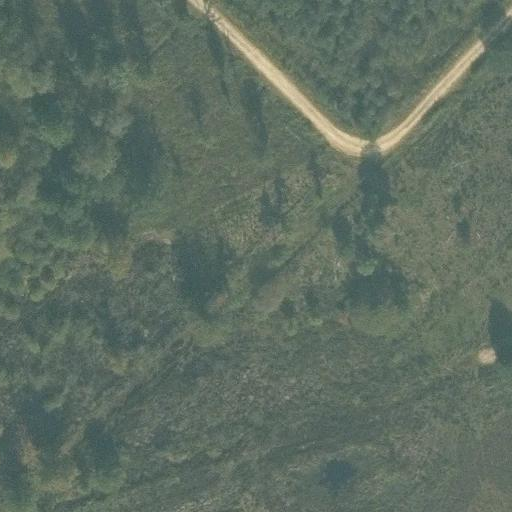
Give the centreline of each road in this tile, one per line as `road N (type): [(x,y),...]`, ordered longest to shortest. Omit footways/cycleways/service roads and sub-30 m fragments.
road 1 (track): [(6,511),(364,165)]
road 2 (track): [(192,0),(364,165)]
road 3 (track): [(364,165),(511,15)]
